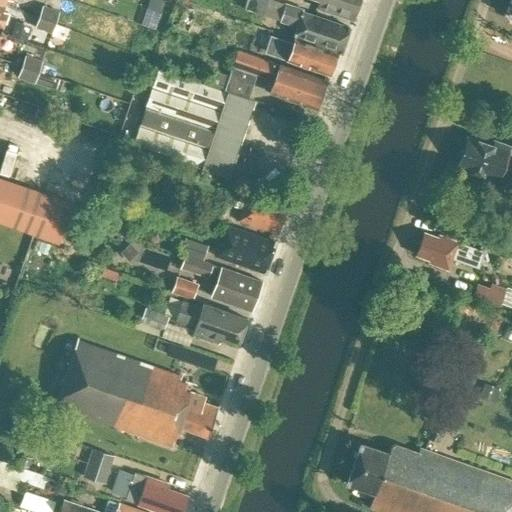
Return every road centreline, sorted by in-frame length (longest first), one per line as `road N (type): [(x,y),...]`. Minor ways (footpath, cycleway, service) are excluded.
road 1 (tertiary): [(211,511),(382,0)]
road 2 (residential): [(320,476),(485,0)]
